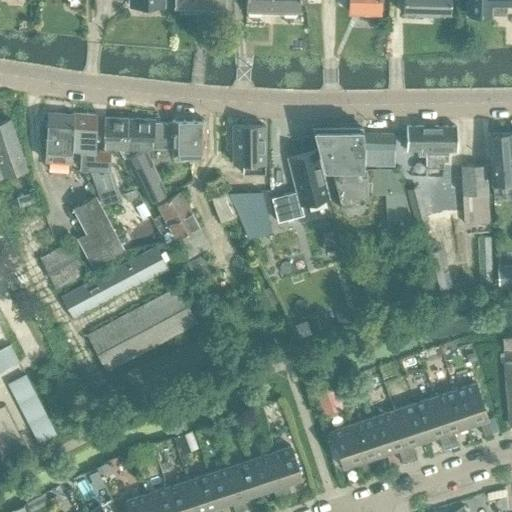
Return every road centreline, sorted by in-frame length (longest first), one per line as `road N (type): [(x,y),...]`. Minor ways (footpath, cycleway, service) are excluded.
road 1 (residential): [(511,103),(242,102),(0,75)]
road 2 (residential): [(511,455),(361,503)]
